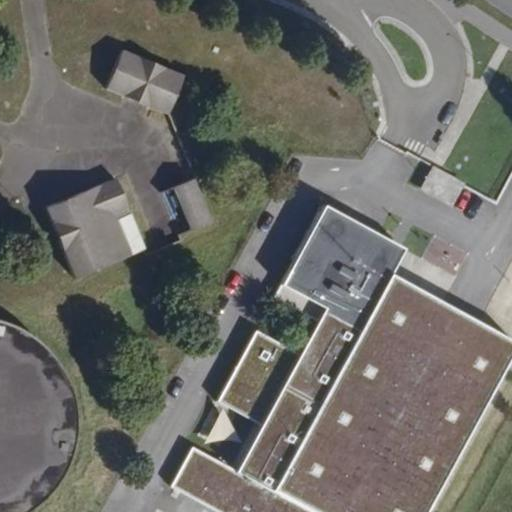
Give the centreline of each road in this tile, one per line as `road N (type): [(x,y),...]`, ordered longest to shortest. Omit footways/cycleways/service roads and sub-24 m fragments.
road 1 (residential): [(404,108),(437,101),(448,65),(436,33),(398,8),(352,0)]
road 2 (residential): [(335,0),(404,108)]
